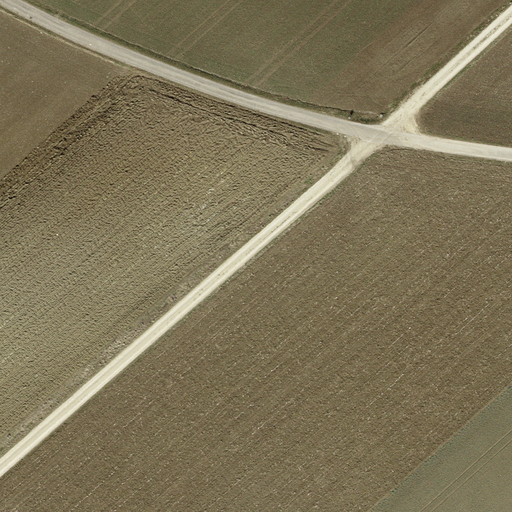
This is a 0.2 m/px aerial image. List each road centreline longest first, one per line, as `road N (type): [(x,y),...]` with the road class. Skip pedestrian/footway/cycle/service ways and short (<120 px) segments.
road 1 (track): [(511,14),(0,469)]
road 2 (track): [(511,152),(379,135),(244,100),(115,54),(11,0)]
